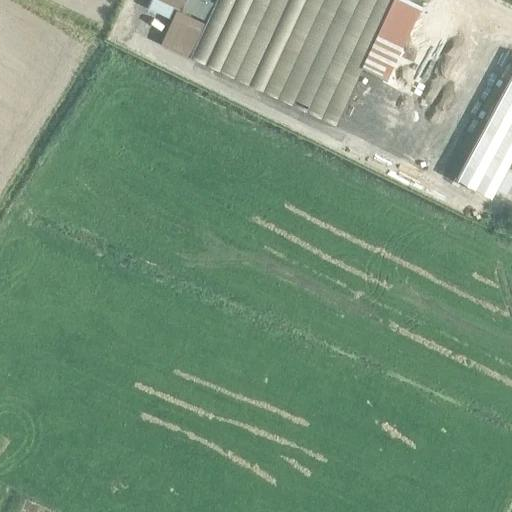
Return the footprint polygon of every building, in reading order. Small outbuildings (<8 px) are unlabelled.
[(162,0),(205,20),(213,2),(208,0),(150,0),(151,0),(157,3),(158,0),(162,0)] [(216,0),(191,56),(336,123),(392,0),(216,0)] [(175,7),(160,41),(188,54),(203,21),(175,7)] [(382,82),(411,98),(449,25),(419,9),(382,82)] [(511,48),(458,20),(387,156),(440,184),(511,48)] [(511,76),(454,186),(484,200),(511,150),(511,76)]
